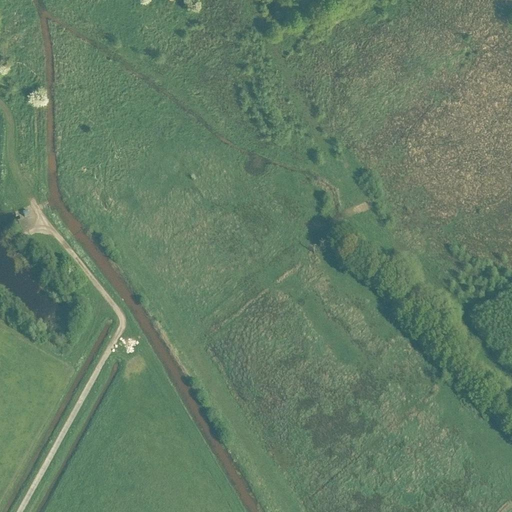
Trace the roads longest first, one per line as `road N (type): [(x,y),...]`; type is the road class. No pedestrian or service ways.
road 1 (track): [(20,511),(122,323),(17,179),(11,118),(0,102)]
road 2 (track): [(122,323),(139,339),(236,511)]
